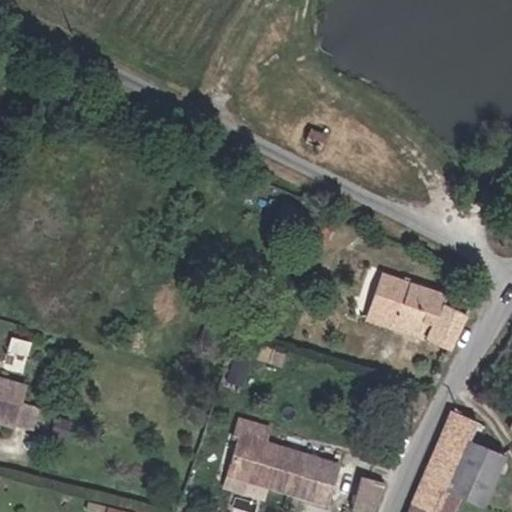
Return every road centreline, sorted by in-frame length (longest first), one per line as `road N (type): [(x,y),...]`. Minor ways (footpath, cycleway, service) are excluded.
road 1 (unclassified): [(0,20),(511,275)]
road 2 (unclassified): [(389,511),(448,384),(511,284)]
